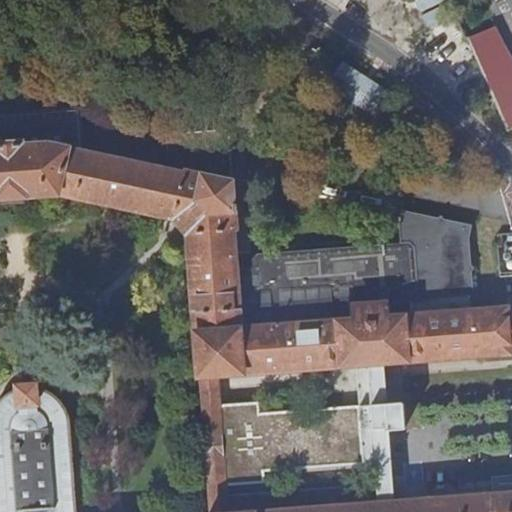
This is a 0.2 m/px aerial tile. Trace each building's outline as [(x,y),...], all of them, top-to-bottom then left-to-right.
[(441,0),(415,0),(420,9),(441,0)] [(451,13),(446,2),(421,12),(426,23),(451,13)] [(465,41),(455,17),(431,28),(441,50),(444,49),(464,95),(487,84),(468,40),(465,41)] [(511,60),(494,24),(469,35),(509,128),(511,126),(511,60)] [(370,112),(385,90),(345,63),(329,85),(370,112)] [(0,511),(511,511),(511,493),(399,501),(397,479),(393,478),(387,430),(404,428),(404,426),(423,425),(421,401),(402,403),(402,402),(385,403),(382,362),(511,351),(511,316),(507,316),(507,307),(470,310),(469,296),(473,294),(470,236),(472,224),(406,210),(403,222),(405,244),(259,254),(254,263),(254,268),(236,270),(233,229),(236,229),(229,129),(167,134),(169,170),(84,150),(81,107),(0,113),(0,511)] [(511,230),(504,230),(503,271),(511,270),(511,230)]
